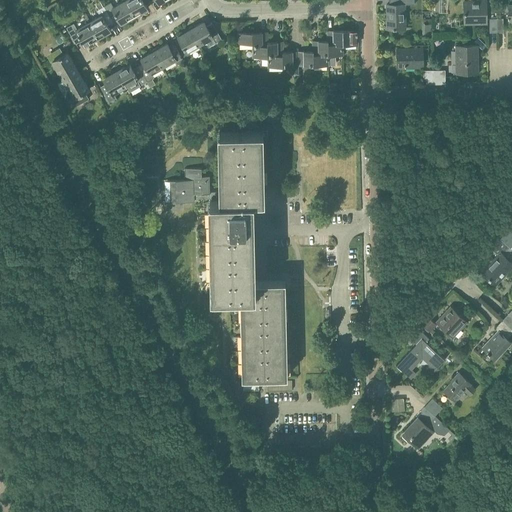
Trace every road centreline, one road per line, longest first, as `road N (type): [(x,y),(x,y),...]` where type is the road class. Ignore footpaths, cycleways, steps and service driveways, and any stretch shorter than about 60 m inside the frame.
road 1 (residential): [(205,0),(100,66),(91,53),(185,0)]
road 2 (residential): [(336,397),(266,401),(265,434),(338,432)]
road 3 (residential): [(366,10),(228,12),(210,0)]
road 4 (residential): [(511,93),(369,93)]
road 5 (residential): [(372,225),(369,93)]
road 6 (residential): [(258,272),(258,225),(336,227)]
